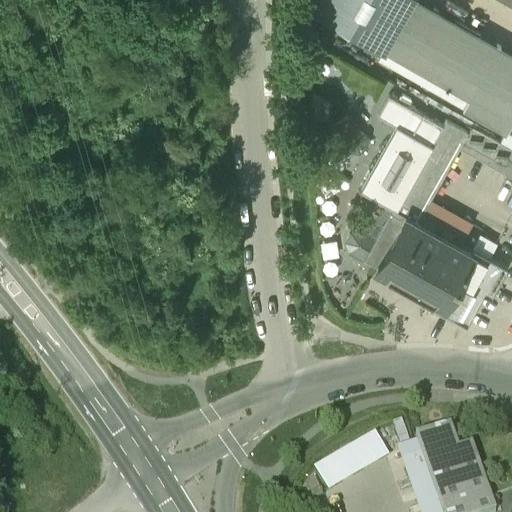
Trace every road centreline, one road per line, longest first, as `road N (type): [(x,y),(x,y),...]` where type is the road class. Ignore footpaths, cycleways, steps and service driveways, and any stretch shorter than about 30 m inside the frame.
road 1 (residential): [(289,395),(271,318),(249,113),(251,0)]
road 2 (residential): [(511,380),(424,371),(289,395)]
road 3 (secondary): [(131,451),(0,276)]
road 4 (residential): [(279,398),(240,405),(131,451)]
road 5 (residential): [(155,490),(257,424)]
